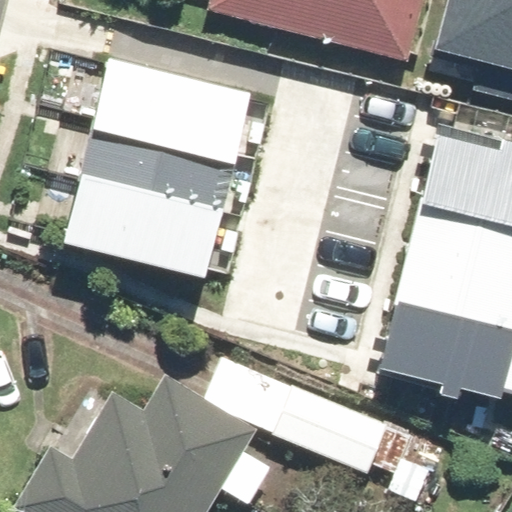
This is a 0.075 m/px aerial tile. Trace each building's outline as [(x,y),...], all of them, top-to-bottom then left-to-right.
[(211,0),(210,6),(416,57),(429,0),(211,0)] [(511,0),(440,0),(423,65),(511,89),(511,0)] [(106,46),(61,228),(201,263),(247,81),(106,46)] [(511,145),(439,128),(383,352),(511,383),(511,325),(509,325),(511,313),(511,145)] [(39,436),(10,501),(27,511),(207,511),(222,489),(251,508),(275,470),(246,452),(263,426),(365,472),(370,461),(393,471),(385,487),(416,501),(435,461),(404,447),(410,434),(226,352),(207,393),(164,374),(148,410),(114,395),(87,457),(39,436)] [(387,355),(370,392),(412,411),(429,374),(387,355)]
